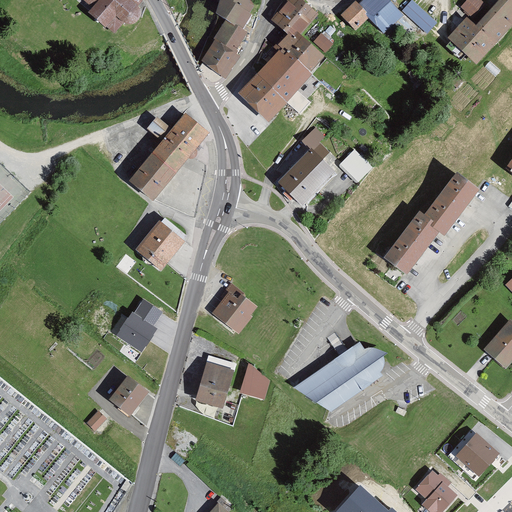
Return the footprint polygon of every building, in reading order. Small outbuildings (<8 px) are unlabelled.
[(85,0),(87,1),(85,4),(87,5),(89,3),(93,7),(88,13),(94,19),(93,20),(97,24),(98,23),(104,28),(106,27),(113,33),(123,22),(124,23),(128,24),(131,24),(135,22),(137,20),(139,16),(139,13),(138,9),(136,7),(141,1),(139,0),(85,0)] [(221,0),(216,13),(235,25),(245,10),(241,7),(245,0),(221,0)] [(249,3),(245,0),(241,7),(245,10),(249,3)] [(291,0),(274,22),(289,35),(294,38),(297,35),(315,14),(298,0),(291,0)] [(366,0),(360,6),(368,17),(383,33),(399,18),(384,0),(366,0)] [(477,61),(511,20),(511,6),(504,0),(502,0),(479,27),(469,18),(451,38),(477,61)] [(478,0),(468,0),(462,7),(472,17),(484,5),(478,0)] [(403,9),(414,20),(423,11),(412,1),(405,7),(403,9)] [(354,29),(368,17),(360,6),(357,3),(342,17),(354,29)] [(434,23),(423,11),(414,20),(426,31),(434,23)] [(322,33),(315,42),(325,51),(333,43),(322,33)] [(276,49),(279,51),(286,58),(290,53),(308,70),(321,56),(304,42),(297,35),(294,38),(289,35),(276,49)] [(203,60),(224,78),(238,57),(215,42),(203,60)] [(279,51),(258,75),(285,100),(294,91),(296,93),(298,90),(296,88),(310,73),(308,70),(290,53),(286,58),(279,51)] [(285,100),(258,75),(242,93),(269,118),(285,100)] [(185,115),(172,131),(170,129),(156,118),(147,129),(155,135),(149,142),(157,149),(131,180),(153,199),(175,172),(174,172),(187,157),(189,157),(191,158),(193,157),(194,156),(195,155),(196,153),(196,151),(196,149),(195,147),(207,133),(185,115)] [(302,203),(333,171),(322,159),(329,152),(319,143),(324,137),(315,128),(302,141),(311,150),(280,181),(288,189),(284,192),(290,199),(294,195),(302,203)] [(372,168),(355,149),(341,163),(358,182),(372,168)] [(476,189),(459,176),(427,218),(421,214),(388,257),(407,271),(440,229),(444,232),(476,189)] [(160,269),(166,261),(184,240),(183,239),(186,236),(165,219),(162,223),(161,222),(150,235),(148,233),(146,237),(148,239),(138,250),(160,269)] [(221,296),(225,299),(228,301),(226,304),(223,302),(222,301),(222,302),(223,304),(218,310),(226,316),(224,319),(238,330),(251,315),(249,313),(254,306),(242,297),(243,295),(231,285),(221,296)] [(162,310),(142,297),(133,312),(131,311),(126,317),(121,314),(110,331),(141,351),(156,327),(153,325),(162,310)] [(505,364),(506,363),(505,362),(511,352),(511,325),(509,323),(487,349),(505,364)] [(293,386),(300,391),(357,353),(362,349),(358,343),(352,347),(348,350),(343,353),(339,356),(293,386)] [(363,350),(362,349),(347,359),(300,391),(328,410),(361,388),(360,386),(364,384),(367,381),(368,383),(370,385),(381,377),(380,375),(379,373),(381,370),(383,366),(383,361),(382,356),(379,353),(375,350),(370,349),(365,349),(363,350)] [(220,406),(225,392),(227,393),(229,387),(226,386),(233,362),(210,355),(198,399),(220,406)] [(268,380),(251,365),(250,366),(242,391),(263,398),(268,380)] [(129,413),(146,391),(128,378),(111,399),(129,413)] [(407,412),(399,408),(396,412),(405,416),(407,412)] [(105,418),(97,410),(85,422),(94,430),(105,418)] [(463,470),(474,479),(497,453),(476,434),(458,455),(468,464),(463,470)] [(185,461),(176,453),(171,458),(180,466),(185,461)] [(441,510),(459,490),(440,473),(438,476),(432,471),(417,488),(428,498),(424,503),(433,511),(437,507),(441,510)] [(359,486),(336,511),(394,511),(390,508),(387,511),(359,486)] [(233,507),(222,498),(217,505),(219,507),(213,511),(228,511),(232,508),(233,507)]
